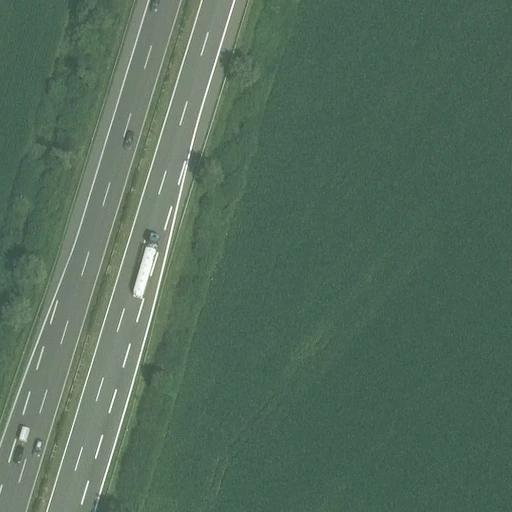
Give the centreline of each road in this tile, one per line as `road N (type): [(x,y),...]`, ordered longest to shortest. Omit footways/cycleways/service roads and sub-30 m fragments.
road 1 (motorway): [(65,511),(222,0)]
road 2 (motorway): [(168,0),(12,511)]
